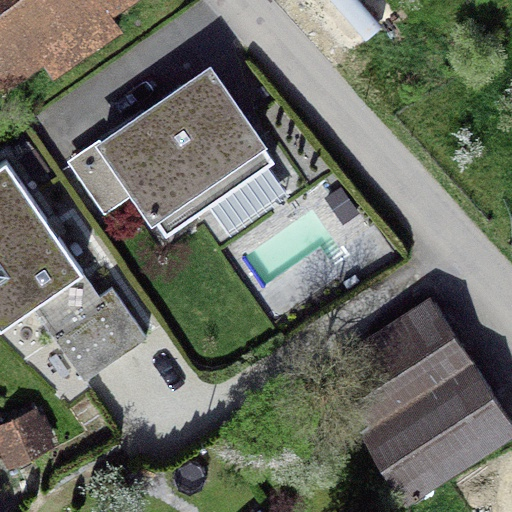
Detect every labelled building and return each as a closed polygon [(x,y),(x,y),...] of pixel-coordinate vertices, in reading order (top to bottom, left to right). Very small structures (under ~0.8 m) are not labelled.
[(0,0),(0,67),(31,47),(50,75),(115,29),(97,2),(99,0),(0,0)] [(270,162),(206,70),(98,144),(162,237),(270,162)] [(0,327),(79,272),(2,161),(0,162),(0,327)] [(108,289),(47,331),(81,381),(142,338),(108,289)] [(413,491),(511,427),(431,305),(331,371),(365,424),(360,426),(400,499),(408,493),(411,499),(416,496),(413,491)] [(0,441),(11,465),(45,449),(28,412),(0,424),(0,441)]
